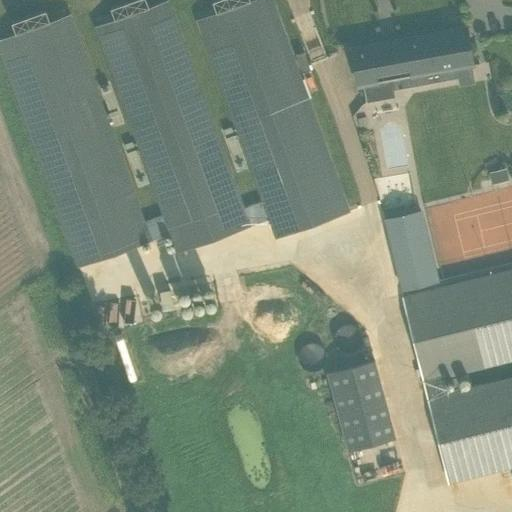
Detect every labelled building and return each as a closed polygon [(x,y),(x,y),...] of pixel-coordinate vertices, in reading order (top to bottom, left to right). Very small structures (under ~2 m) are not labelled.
[(114,19),(95,26),(164,214),(171,233),(179,252),(250,226),(167,0),(149,7),(146,0),(131,0),(110,8),(114,19)] [(271,0),(213,0),(212,1),(216,13),(197,19),(263,200),(270,219),(277,238),(348,212),(271,0)] [(0,50),(78,267),(150,241),(68,14),(50,21),(45,9),(11,22),(15,34),(0,39),(0,50)] [(400,80),(401,88),(458,78),(456,67),(472,64),(465,27),(352,48),(359,88),(363,87),(366,102),(393,97),(391,82),(400,80)] [(303,52),(295,55),(302,73),(310,70),(303,52)] [(504,168),(488,172),(490,183),(507,179),(504,168)] [(263,200),(243,207),(250,226),(270,219),(263,200)] [(434,279),(416,209),(380,219),(398,288),(434,279)] [(164,214),(143,221),(150,241),(171,233),(164,214)] [(443,375),(511,357),(511,271),(402,298),(446,481),(511,464),(511,378),(447,394),(443,375)] [(169,289),(159,291),(161,303),(171,301),(169,289)] [(364,343),(363,339),(360,333),(355,330),(351,328),(345,329),(340,331),(336,335),(335,340),(335,345),(337,351),(340,354),(343,356),(348,357),(354,357),(358,354),(361,351),(363,348),(364,343)] [(326,360),(326,359),(325,354),(323,350),(318,346),(312,345),(306,346),(301,350),(299,354),(298,359),(299,364),(302,369),(307,372),(312,373),(317,372),(321,370),(324,365),(326,360)] [(371,350),(363,353),(365,361),(374,359),(371,350)] [(325,372),(346,451),(395,437),(374,359),(365,361),(332,370),(325,372)]
